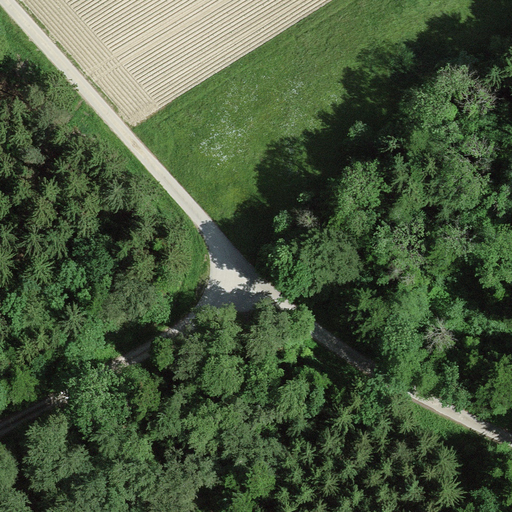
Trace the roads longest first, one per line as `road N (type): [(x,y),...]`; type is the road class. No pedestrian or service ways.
road 1 (unclassified): [(0,3),(244,276),(381,375),(511,441)]
road 2 (track): [(244,276),(0,427)]
